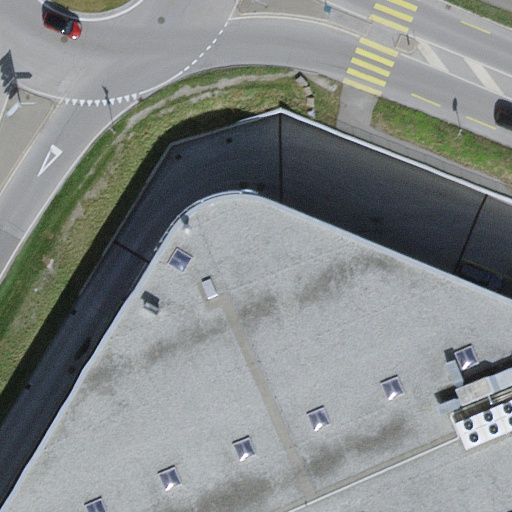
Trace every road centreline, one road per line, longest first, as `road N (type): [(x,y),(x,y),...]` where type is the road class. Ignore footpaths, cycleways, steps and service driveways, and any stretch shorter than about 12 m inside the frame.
road 1 (primary): [(164,46),(262,41),(322,48),(511,116)]
road 2 (secondary): [(0,222),(121,66)]
road 3 (primary): [(511,56),(381,0)]
road 4 (primary): [(0,24),(48,60),(121,66)]
